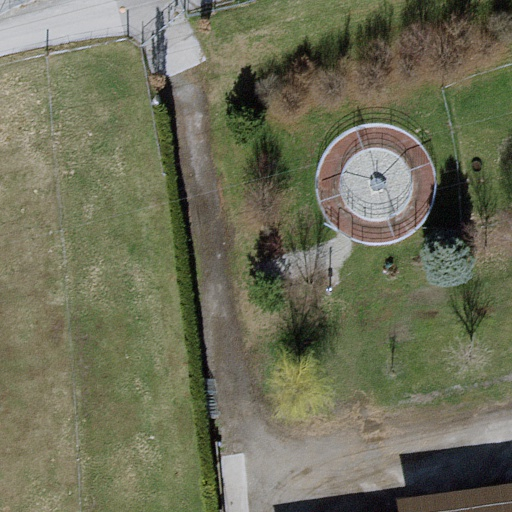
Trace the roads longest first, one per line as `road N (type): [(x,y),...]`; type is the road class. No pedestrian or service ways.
road 1 (track): [(178,72),(233,511)]
road 2 (track): [(511,432),(227,467)]
